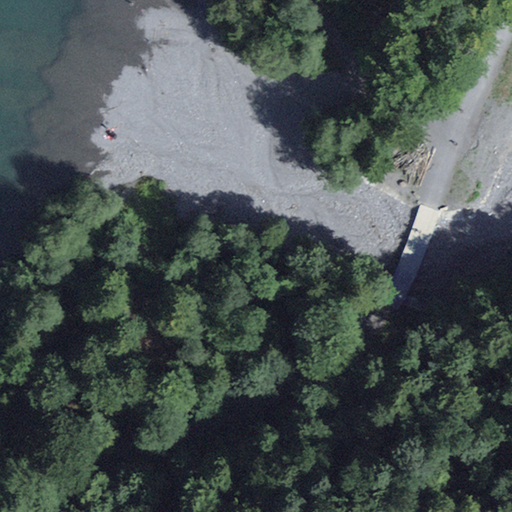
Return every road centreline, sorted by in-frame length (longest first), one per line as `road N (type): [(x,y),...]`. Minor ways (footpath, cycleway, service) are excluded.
road 1 (track): [(511,34),(381,291),(309,366),(37,511)]
road 2 (track): [(511,148),(451,152),(301,0)]
